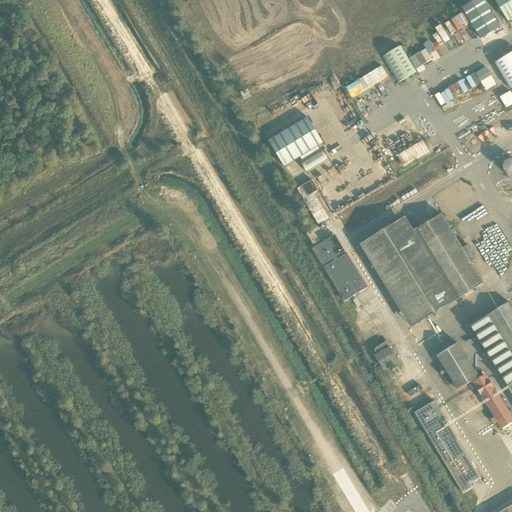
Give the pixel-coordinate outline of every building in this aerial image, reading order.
[(483,0),(475,0),(462,8),(480,39),(500,27),(483,0)] [(511,0),(494,0),(508,22),(511,19),(511,0)] [(401,45),(383,57),(398,83),(417,71),(401,45)] [(511,52),(494,63),(510,89),(511,87),(511,52)] [(472,87),(480,82),(486,90),(496,84),(485,66),(466,78),(472,87)] [(377,68),(344,86),(351,98),(384,79),(377,68)] [(505,107),(511,104),(511,93),(511,91),(500,96),(505,107)] [(268,141),(283,166),(296,159),(322,143),(308,118),(268,141)] [(423,140),(397,155),(403,165),(429,150),(423,140)] [(322,149),(301,162),(307,172),(328,158),(322,149)] [(511,161),(510,161),(508,161),(506,162),(504,164),(503,166),(503,169),(504,171),(506,173),(509,174),(511,173),(511,161)] [(301,186),(296,189),(317,224),(328,218),(313,193),(317,190),(311,180),(301,186)] [(462,249),(441,214),(414,231),(456,301),(484,284),(471,263),(475,261),(471,255),(473,253),(468,245),(462,249)] [(334,261),(332,262),(324,267),(345,302),(367,288),(346,254),(338,259),(337,257),(345,252),(335,235),(312,249),(322,266),(333,259),(334,261)] [(511,307),(509,303),(471,326),(511,392),(511,307)] [(386,342),(376,348),(374,355),(383,370),(390,371),(400,365),(386,342)] [(459,391),(479,378),(458,344),(438,356),(459,391)] [(511,419),(486,376),(474,383),(495,418),(492,420),(495,425),(498,422),(503,430),(511,423),(511,419)] [(439,424),(445,420),(434,401),(415,413),(426,432),(435,446),(463,494),(472,488),(470,485),(481,478),(450,426),(443,430),(439,424)]
